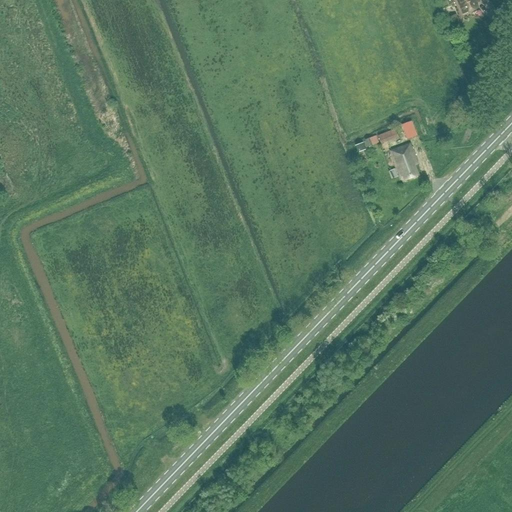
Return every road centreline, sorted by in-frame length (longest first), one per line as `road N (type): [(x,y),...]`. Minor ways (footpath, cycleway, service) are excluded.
road 1 (track): [(71,511),(102,477),(102,458),(9,229),(120,175),(122,167),(93,128),(45,0)]
road 2 (primary): [(136,511),(511,123)]
road 3 (unclassified): [(465,143),(511,13)]
